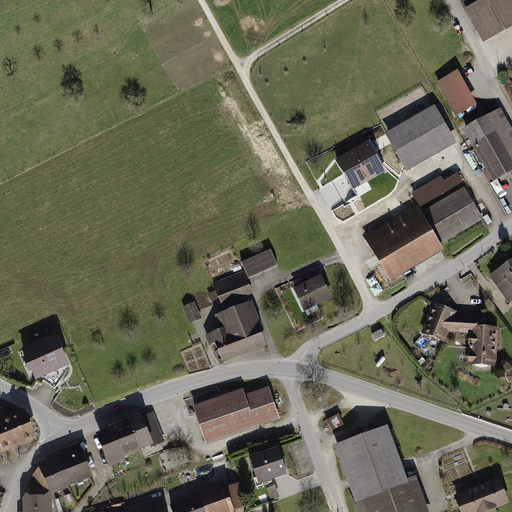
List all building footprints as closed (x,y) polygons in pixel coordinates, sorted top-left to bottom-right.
[(511,0),(469,0),(491,43),(511,33),(511,0)] [(457,69),(436,80),(452,114),(474,104),(457,69)] [(430,105),(381,133),(403,171),(452,143),(430,105)] [(511,135),(499,109),(458,129),(486,184),(511,170),(511,135)] [(368,143),(337,160),(352,186),(382,169),(368,143)] [(415,207),(361,238),(386,283),(483,230),(460,189),(418,212),(415,207)] [(244,271),(210,283),(217,305),(251,294),(247,278),(276,266),(268,248),(240,262),(244,271)] [(511,256),(487,273),(506,302),(511,297),(511,256)] [(318,276),(292,288),(301,309),(328,298),(318,276)] [(429,301),(418,333),(436,342),(442,331),(467,331),(469,368),(491,369),(492,328),(482,327),(481,311),(454,309),(429,301)] [(220,323),(207,328),(219,360),(266,343),(250,302),(217,315),(220,323)] [(59,335),(23,350),(37,383),(73,368),(59,335)] [(240,389),(192,405),(206,444),(279,419),(268,385),(242,394),(240,389)] [(0,451),(33,438),(23,413),(8,420),(3,407),(0,408),(0,451)] [(149,411),(95,434),(107,465),(162,442),(149,411)] [(331,432),(345,428),(342,416),(328,420),(331,432)] [(385,426),(331,445),(354,511),(425,511),(413,476),(404,479),(385,426)] [(39,466),(40,469),(33,477),(37,485),(30,486),(25,499),(25,511),(53,511),(53,496),(94,479),(81,444),(60,452),(62,456),(39,466)] [(279,449),(253,458),(262,487),(289,478),(279,449)] [(498,477),(451,496),(457,511),(498,511),(496,507),(508,502),(498,477)] [(199,492),(201,496),(206,511),(235,511),(228,489),(226,483),(199,492)] [(240,484),(228,489),(235,511),(238,511),(248,507),(240,484)] [(206,511),(201,496),(172,506),(173,511),(206,511)] [(166,511),(163,502),(134,511),(166,511)]
